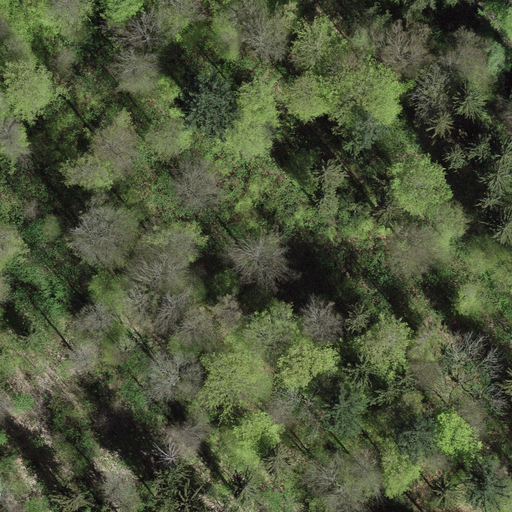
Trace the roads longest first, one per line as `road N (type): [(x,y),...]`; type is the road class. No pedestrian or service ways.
road 1 (track): [(0,279),(175,312),(236,343),(433,482),(511,508)]
road 2 (track): [(511,307),(487,244),(485,130),(503,34)]
